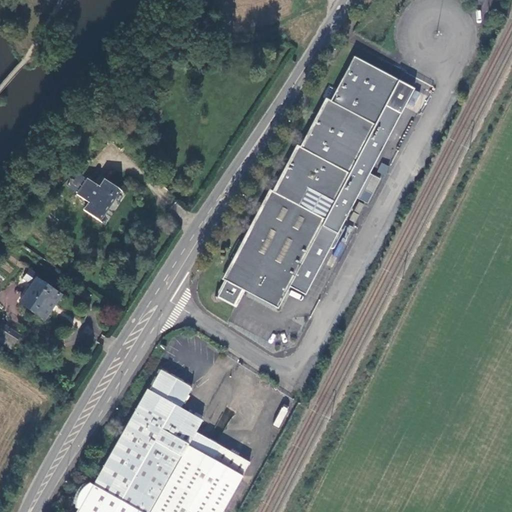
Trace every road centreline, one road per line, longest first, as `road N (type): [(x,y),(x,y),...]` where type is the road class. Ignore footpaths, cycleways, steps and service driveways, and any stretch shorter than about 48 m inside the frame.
road 1 (unclassified): [(161,295),(275,363),(301,354),(437,105),(442,60),(435,35)]
road 2 (secondary): [(161,295),(348,0)]
road 3 (secondary): [(29,511),(161,295)]
road 4 (unknown): [(228,335),(202,379),(223,395),(248,347)]
